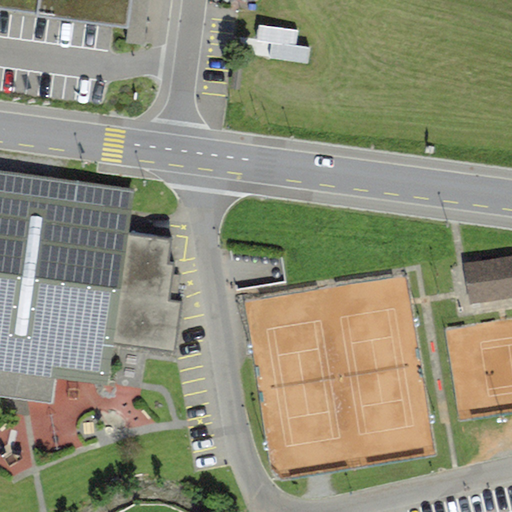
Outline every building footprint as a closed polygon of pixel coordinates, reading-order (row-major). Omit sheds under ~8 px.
[(125,0),(0,0),(123,17),(125,0)] [(149,0),(125,0),(123,17),(121,37),(144,40),(149,0)] [(299,30),(260,25),(258,42),(271,43),(269,59),(308,64),(310,47),(297,46),(299,30)] [(138,187),(0,168),(0,398),(24,402),(54,406),(58,379),(111,386),(117,346),(175,354),(183,296),(167,294),(175,235),(132,229),(138,187)] [(511,251),(464,259),(471,301),(511,294),(511,251)]
